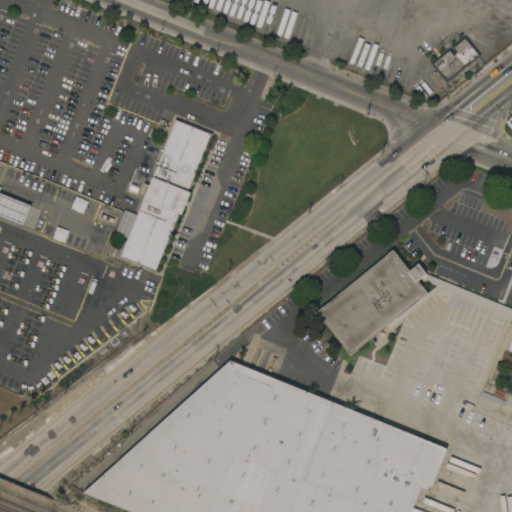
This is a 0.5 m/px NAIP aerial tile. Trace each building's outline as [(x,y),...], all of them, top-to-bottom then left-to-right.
[(446,82),(445,81),(439,86),(431,75),(436,70),(430,63),(449,48),(454,53),(455,52),(451,47),(465,35),(480,55),(466,66),(465,64),(463,65),(465,67),(446,82)] [(125,209),(136,214),(176,117),(213,132),(189,191),(190,192),(181,214),(180,214),(156,273),(119,257),(127,237),(115,232),(125,209)] [(0,192),(31,204),(23,225),(0,215),(0,192)] [(426,292),(349,355),(314,313),(391,249),(408,270),(416,262),(425,273),(416,280),(426,292)] [(134,511),(84,491),(230,360),(446,448),(428,491),(420,488),(410,511),(134,511)]
